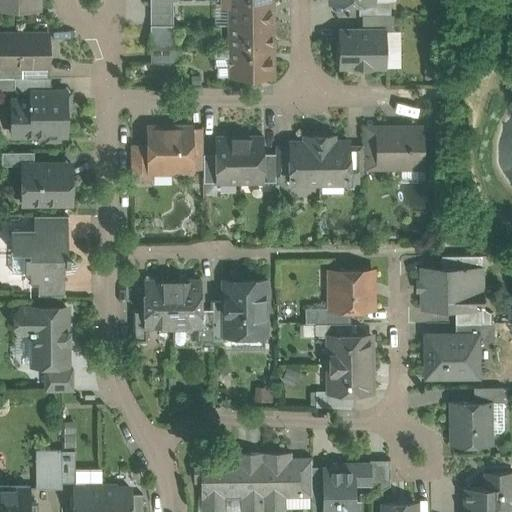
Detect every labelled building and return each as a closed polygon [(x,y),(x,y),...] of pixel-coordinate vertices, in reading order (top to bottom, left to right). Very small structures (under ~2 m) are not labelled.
[(0,0),(0,9),(40,9),(39,0),(0,0)] [(272,0),(222,1),(222,8),(230,8),(230,25),(272,24),(272,0)] [(391,0),(375,0),(375,2),(359,2),(359,15),(362,15),(390,14),(391,0)] [(173,25),(173,1),(150,1),(150,25),(173,25)] [(390,14),(362,15),(362,29),(386,29),(386,30),(394,30),(394,15),(390,14)] [(272,35),(272,24),(230,25),(231,49),(272,48),(272,43),(276,39),(272,35)] [(178,49),(178,25),(173,25),(150,25),(150,49),(178,49)] [(362,29),(338,29),(338,67),(386,67),(386,30),(386,29),(362,29)] [(48,33),(0,34),(0,65),(1,66),(18,66),(22,66),(48,65),(48,33)] [(272,48),(231,49),(231,75),(272,75),(272,48)] [(178,49),(150,49),(150,63),(178,63),(178,49)] [(18,66),(1,66),(0,65),(0,64),(0,77),(14,78),(22,77),(22,66),(18,66)] [(22,77),(14,78),(14,87),(19,92),(30,92),(30,90),(50,90),(50,77),(22,77)] [(50,90),(30,90),(30,92),(30,99),(11,99),(11,124),(30,124),(30,132),(46,132),(46,140),(59,139),(59,134),(67,134),(67,90),(50,90)] [(423,167),(423,126),(375,127),(375,146),(375,167),(423,167)] [(375,127),(363,127),(363,144),(363,146),(375,145),(375,127)] [(191,128),(148,128),(149,144),(149,166),(151,166),(172,165),(176,169),(191,169),(191,128)] [(312,135),(312,141),(290,141),(290,145),(290,175),(290,183),(319,183),(319,135),(312,135)] [(348,144),(348,140),(327,141),(327,135),(319,135),(319,183),(349,182),(349,174),(348,144)] [(239,182),(239,136),(215,136),(215,154),(215,182),(239,182)] [(263,136),(239,136),(239,182),(263,181),(263,154),(263,136)] [(149,144),(131,144),(131,180),(150,180),(151,166),(149,166),(149,144)] [(363,146),(363,144),(348,144),(349,174),(363,174),(363,167),(363,146)] [(290,145),(275,146),(275,153),(275,176),(290,175),(290,145)] [(375,167),(375,146),(375,145),(363,146),(363,167),(375,167)] [(34,152),(2,152),(2,165),(22,165),(22,163),(34,163),(34,152)] [(275,176),(275,153),(263,154),(263,181),(275,181),(275,180),(275,176)] [(215,154),(203,154),(203,182),(215,182),(215,154)] [(34,163),(22,163),(22,165),(22,184),(29,190),(29,203),(72,203),(71,176),(65,170),(65,163),(34,163)] [(68,215),(34,215),(34,228),(68,228),(68,215)] [(34,228),(12,228),(12,272),(30,272),(30,283),(38,283),(65,283),(64,263),(70,263),(70,253),(68,253),(68,228),(34,228)] [(481,255),(441,255),(441,267),(481,267),(481,255)] [(441,267),(421,268),(422,308),(455,307),(482,307),(481,267),(441,267)] [(372,308),(372,270),(334,271),(334,286),(330,289),(330,307),(330,308),(350,308),(372,308)] [(173,326),(172,280),(145,281),(146,309),(146,326),(147,326),(173,326)] [(199,280),(172,280),(173,326),(198,325),(199,325),(199,309),(199,280)] [(264,280),(242,280),(242,285),(224,285),(224,300),(225,324),(226,324),(236,324),(236,327),(240,332),(265,332),(265,314),(268,310),(268,299),(264,295),(264,280)] [(65,283),(38,283),(38,295),(65,295),(65,283)] [(225,324),(224,300),(212,300),(213,309),(213,337),(226,337),(226,324),(225,324)] [(350,308),(330,308),(330,307),(315,307),(315,323),(350,323),(350,308)] [(482,323),(482,307),(455,307),(455,323),(482,323)] [(67,308),(22,308),(17,313),(17,326),(22,332),(33,332),(33,364),(67,363),(67,343),(68,343),(68,330),(67,330),(67,308)] [(146,309),(133,309),(133,341),(147,341),(147,326),(146,326),(146,309)] [(213,309),(199,309),(199,325),(198,325),(198,341),(213,341),(213,339),(213,337),(213,309)] [(350,335),(350,323),(315,323),(315,336),(329,336),(329,335),(350,335)] [(491,339),(491,323),(482,323),(455,323),(455,335),(476,335),(476,339),(491,339)] [(369,350),(369,335),(350,335),(329,335),(329,336),(329,363),(372,363),(372,352),(369,350)] [(455,335),(426,335),(427,375),(476,375),(476,339),(476,335),(455,335)] [(372,363),(329,363),(329,390),(329,391),(352,391),(370,391),(370,376),(372,373),(372,363)] [(73,368),(45,369),(45,391),(73,390),(73,368)] [(503,387),(473,387),(473,402),(490,401),(503,401),(503,387)] [(352,405),(352,391),(329,391),(329,390),(316,390),(316,405),(352,405)] [(473,402),(451,402),(451,444),(490,443),(490,431),(500,431),(503,428),(503,401),(490,401),(473,402)] [(62,450),(35,450),(35,488),(62,488),(62,482),(62,450)] [(75,482),(75,450),(62,450),(62,482),(75,482)] [(262,452),(249,453),(249,474),(262,474),(262,452)] [(289,458),(289,452),(262,452),(262,474),(263,508),(284,508),(284,495),(299,495),(298,458),(289,458)] [(235,453),(235,459),(202,460),(202,462),(197,462),(194,465),(194,478),(197,481),(202,481),(202,509),(224,509),(224,497),(242,497),(242,509),(263,508),(262,474),(249,474),(249,453),(235,453)] [(311,469),(311,458),(298,458),(299,495),(309,494),(311,494),(310,469),(311,469)] [(389,460),(369,460),(370,464),(371,483),(379,483),(379,491),(389,485),(389,460)] [(344,468),(322,468),(322,499),(323,511),(337,511),(358,511),(358,496),(354,496),(354,483),(371,483),(370,464),(344,464),(344,468)] [(322,499),(322,468),(311,469),(310,469),(311,494),(309,494),(310,511),(311,511),(311,499),(322,499)] [(511,472),(484,472),(484,487),(470,487),(471,506),(464,507),(463,511),(500,511),(501,508),(511,507),(511,472)] [(28,486),(0,485),(0,511),(28,511),(29,509),(35,509),(35,501),(28,501),(28,486)] [(88,486),(86,488),(74,488),(74,511),(102,511),(102,486),(88,486)] [(118,488),(116,486),(102,486),(102,511),(130,511),(130,493),(130,488),(118,488)] [(142,511),(142,493),(130,493),(130,511),(142,511)] [(414,511),(415,502),(383,503),(382,511),(414,511)]
